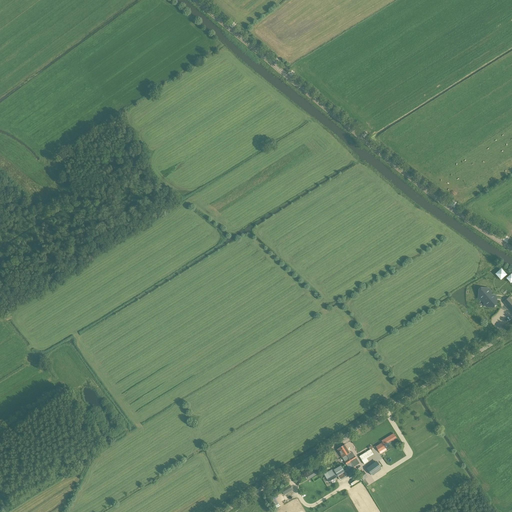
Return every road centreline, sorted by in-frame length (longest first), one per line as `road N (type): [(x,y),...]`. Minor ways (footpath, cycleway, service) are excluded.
road 1 (track): [(165,0),(483,261),(502,285)]
road 2 (tertiary): [(511,249),(428,193),(195,0)]
road 3 (unclassified): [(224,511),(511,331)]
